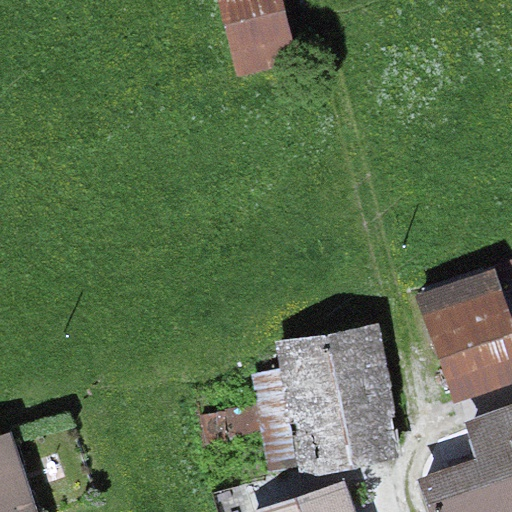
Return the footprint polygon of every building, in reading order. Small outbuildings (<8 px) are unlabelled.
[(265,0),(216,0),(231,61),(277,50),(265,0)] [(511,340),(491,279),(418,304),(448,392),(511,370),(511,340)] [(371,329),(277,334),(285,461),(379,455),(371,329)] [(511,511),(511,401),(449,424),(463,462),(418,478),(430,511),(511,511)] [(28,511),(5,431),(0,432),(0,511),(28,511)] [(339,511),(329,483),(252,511),(339,511)]
